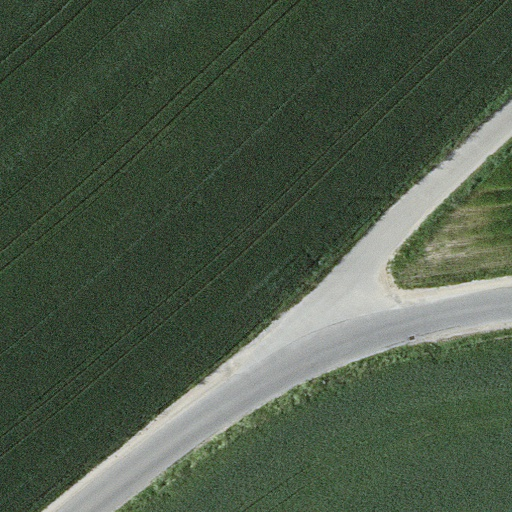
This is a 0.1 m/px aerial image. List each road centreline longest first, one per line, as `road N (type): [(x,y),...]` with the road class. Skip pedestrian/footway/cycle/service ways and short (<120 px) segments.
road 1 (tertiary): [(78,511),(192,424),(314,354),(386,329),(511,303)]
road 2 (track): [(340,343),(354,293),(386,240),(511,115)]
